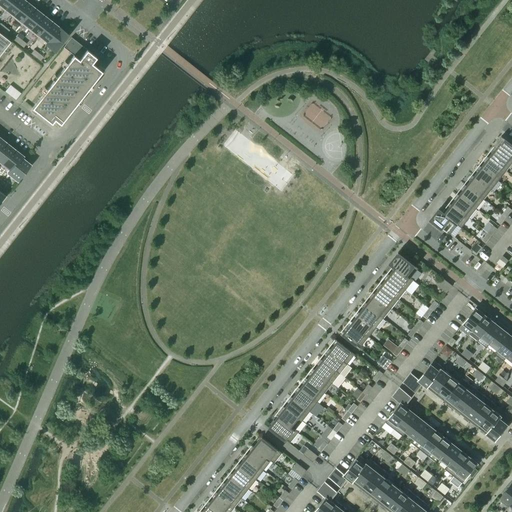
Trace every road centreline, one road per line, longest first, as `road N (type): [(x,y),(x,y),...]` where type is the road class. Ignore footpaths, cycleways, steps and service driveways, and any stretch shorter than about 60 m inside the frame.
road 1 (residential): [(405,223),(178,511)]
road 2 (residential): [(45,149),(62,139),(121,58),(78,19)]
road 3 (residential): [(496,107),(405,223)]
road 4 (residential): [(511,307),(405,223)]
